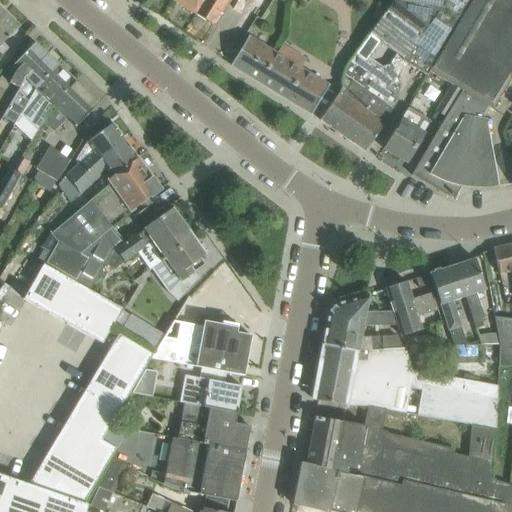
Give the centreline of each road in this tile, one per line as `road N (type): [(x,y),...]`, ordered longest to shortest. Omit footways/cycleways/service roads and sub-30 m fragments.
road 1 (unclassified): [(71,0),(319,202)]
road 2 (residential): [(262,511),(319,202)]
road 3 (unclassified): [(319,202),(369,218),(457,228),(511,219)]
